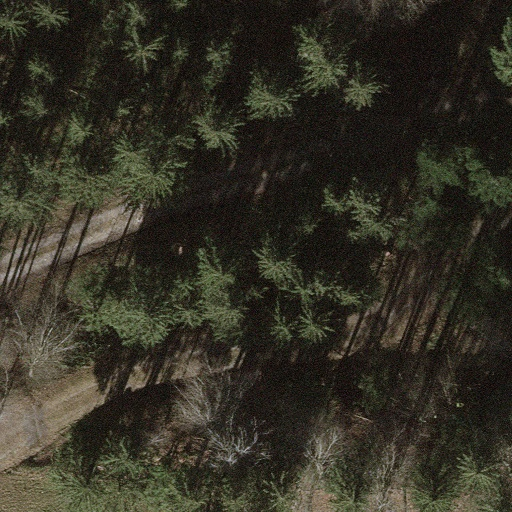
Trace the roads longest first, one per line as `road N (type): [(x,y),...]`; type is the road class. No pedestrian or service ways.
road 1 (track): [(0,488),(122,400),(231,348),(365,347),(511,216)]
road 2 (track): [(511,96),(0,272)]
